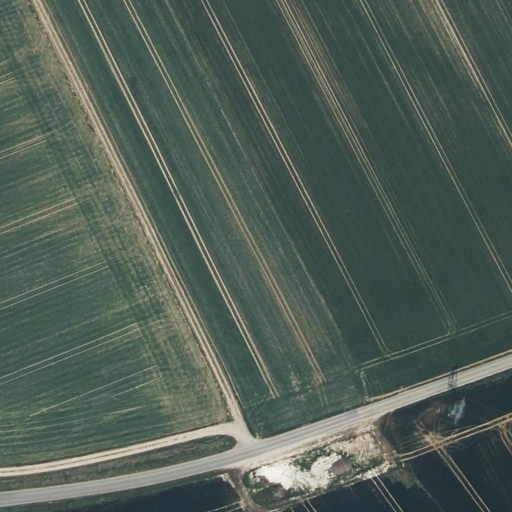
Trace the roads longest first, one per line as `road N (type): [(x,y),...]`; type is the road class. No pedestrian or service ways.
road 1 (unclassified): [(0,500),(233,458),(511,362)]
road 2 (track): [(29,0),(244,429)]
road 3 (track): [(254,451),(244,429),(0,472)]
